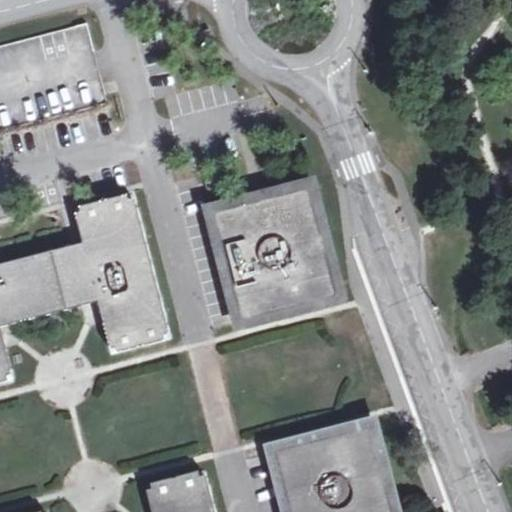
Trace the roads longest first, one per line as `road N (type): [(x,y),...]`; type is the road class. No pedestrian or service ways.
road 1 (tertiary): [(487,511),(319,63)]
road 2 (tertiary): [(234,0),(242,38),(256,54),(276,65),(319,63)]
